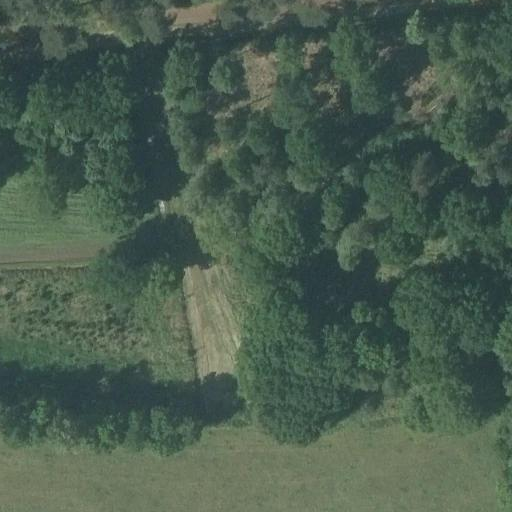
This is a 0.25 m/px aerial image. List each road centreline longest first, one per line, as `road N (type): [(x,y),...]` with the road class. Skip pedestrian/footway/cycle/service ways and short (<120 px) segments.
road 1 (track): [(227,420),(143,33)]
road 2 (track): [(438,0),(103,38)]
road 3 (track): [(0,54),(103,38),(103,0)]
